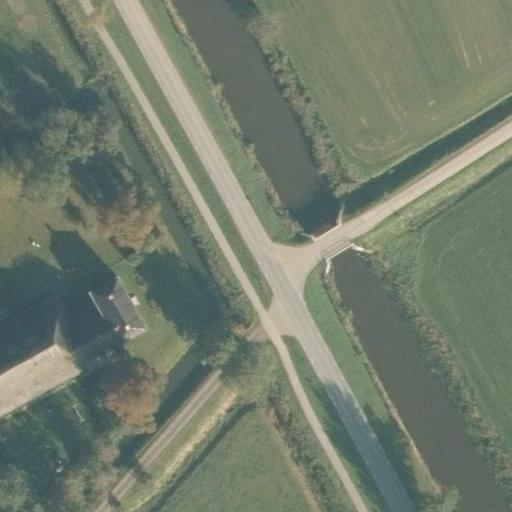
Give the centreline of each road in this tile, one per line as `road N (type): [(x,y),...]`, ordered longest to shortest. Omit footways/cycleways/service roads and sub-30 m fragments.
road 1 (secondary): [(274,275),(124,0)]
road 2 (unclassified): [(274,275),(511,127)]
road 3 (secondary): [(402,511),(274,275)]
